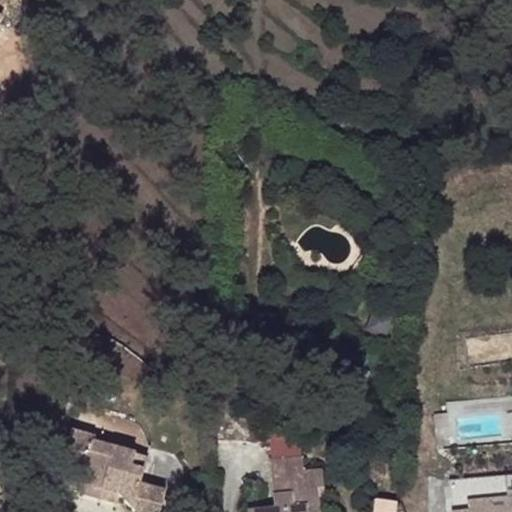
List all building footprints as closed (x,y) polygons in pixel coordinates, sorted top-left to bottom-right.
[(92,443),(92,439),(70,432),(59,466),(81,472),(77,482),(115,494),(133,511),(160,511),(166,494),(138,485),(145,461),(92,443)] [(271,511),(302,511),(314,511),(313,477),(301,477),(300,463),(268,465),(271,511)] [(56,476),(77,482),(81,472),(59,466),(56,476)] [(319,476),(313,477),(314,511),(321,510),(319,476)] [(511,511),(511,481),(454,488),(456,511),(511,511)] [(112,505),(115,494),(77,482),(75,494),(112,505)]
